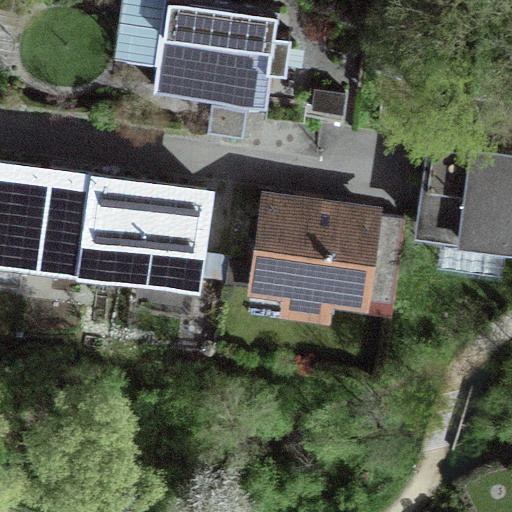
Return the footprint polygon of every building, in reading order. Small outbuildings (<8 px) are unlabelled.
[(279,6),(239,0),(164,0),(153,84),(266,99),(264,115),(304,120),(316,37),(290,33),(290,29),(276,27),(279,6)] [(511,149),(433,138),(421,227),(511,239),(511,149)] [(0,250),(84,262),(97,172),(0,157),(0,250)] [(97,172),(84,262),(194,278),(207,188),(97,172)] [(370,209),(271,196),(259,281),(359,295),(370,209)]
